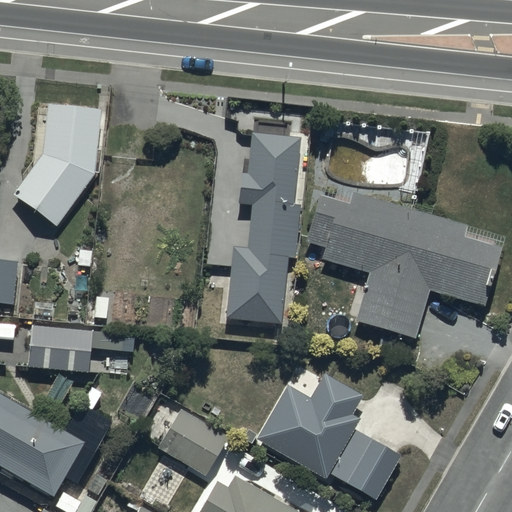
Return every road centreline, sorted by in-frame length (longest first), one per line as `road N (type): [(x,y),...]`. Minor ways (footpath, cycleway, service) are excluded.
road 1 (trunk): [(511,68),(292,44),(95,3)]
road 2 (trunk): [(308,0),(511,11)]
